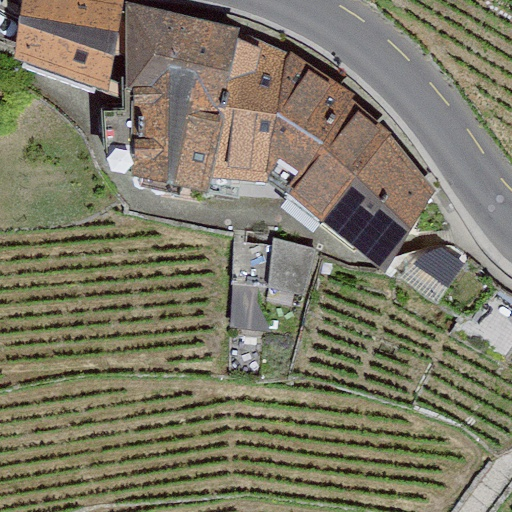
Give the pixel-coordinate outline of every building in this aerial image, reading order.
[(108,83),(124,0),(26,0),(14,65),(108,83)] [(233,37),(130,8),(124,159),(208,174),(233,37)] [(286,53),(240,47),(223,173),(269,180),(286,53)] [(350,101),(299,67),(273,183),(298,192),(350,101)] [(427,199),(357,111),(302,198),(381,263),(427,199)]
